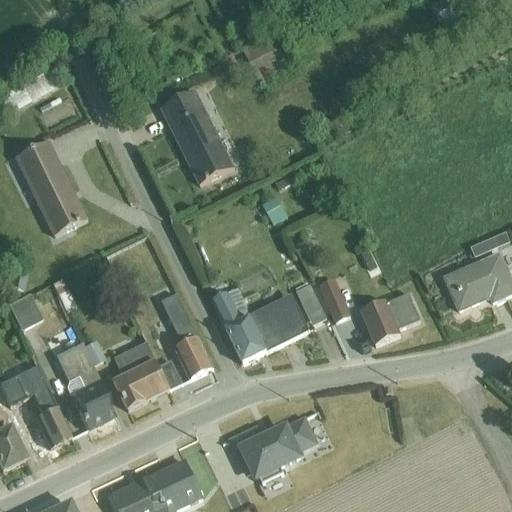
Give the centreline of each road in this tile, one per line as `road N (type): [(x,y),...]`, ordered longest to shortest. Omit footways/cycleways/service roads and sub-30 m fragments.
road 1 (residential): [(240,398),(74,57)]
road 2 (tertiary): [(240,398),(432,366),(511,342)]
road 3 (tertiary): [(1,511),(240,398)]
